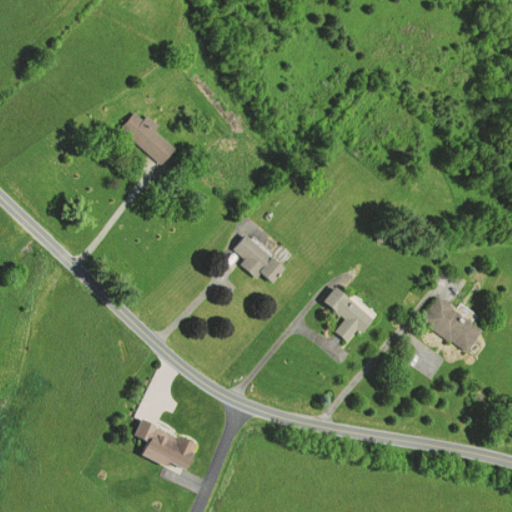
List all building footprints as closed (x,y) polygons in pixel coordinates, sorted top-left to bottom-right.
[(117,124),(156,162),(170,147),(131,110),(117,124)] [(229,245),(246,257),(239,266),(264,284),(280,262),(239,231),(229,245)] [(330,282),(317,300),(343,318),(333,332),(344,340),(353,327),(360,332),(373,313),(330,282)] [(420,320),(466,350),(481,328),(435,297),(420,320)] [(136,414),(197,441),(185,468),(164,458),(162,464),(136,452),(141,442),(126,435),(136,414)]
